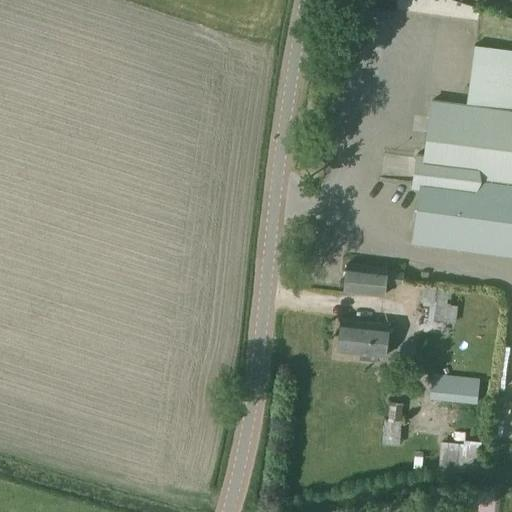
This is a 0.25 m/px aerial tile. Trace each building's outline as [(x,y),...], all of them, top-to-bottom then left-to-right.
[(461,19),(457,41),(466,42),(470,21),(461,19)] [(425,51),(424,79),(441,80),(442,52),(425,51)] [(417,154),(412,188),(420,189),(414,244),(511,256),(511,110),(431,101),(425,155),(417,154)] [(345,264),(341,292),(383,297),(385,283),(401,285),(403,274),(386,272),(387,269),(345,264)] [(424,283),(422,305),(428,306),(426,321),(455,324),(456,309),(445,308),(448,287),(424,283)] [(339,319),(336,352),(385,357),(388,325),(339,319)] [(431,375),(428,399),(476,404),(479,380),(431,375)] [(388,403),(387,420),(400,421),(401,404),(388,403)] [(384,420),(382,445),(398,446),(400,421),(387,420),(384,420)] [(439,442),(437,470),(462,473),(462,471),(478,473),(480,442),(462,441),(462,444),(439,442)]
